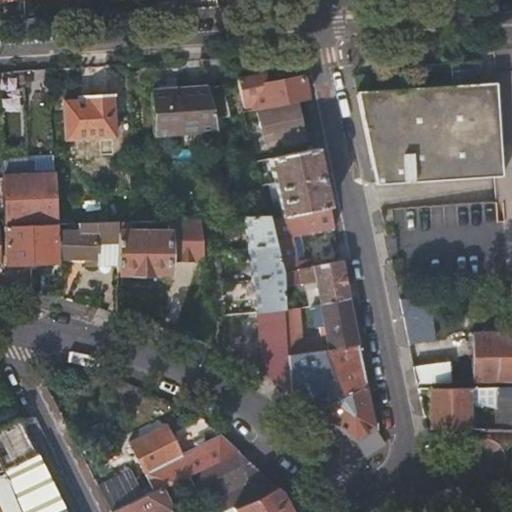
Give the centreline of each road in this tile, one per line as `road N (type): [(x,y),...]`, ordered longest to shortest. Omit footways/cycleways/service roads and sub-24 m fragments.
road 1 (residential): [(414,472),(395,416),(313,30)]
road 2 (residential): [(367,488),(335,480),(211,390),(0,326)]
road 3 (residential): [(313,30),(0,50)]
road 4 (unclassified): [(313,30),(511,15)]
road 5 (residential): [(84,511),(0,342)]
